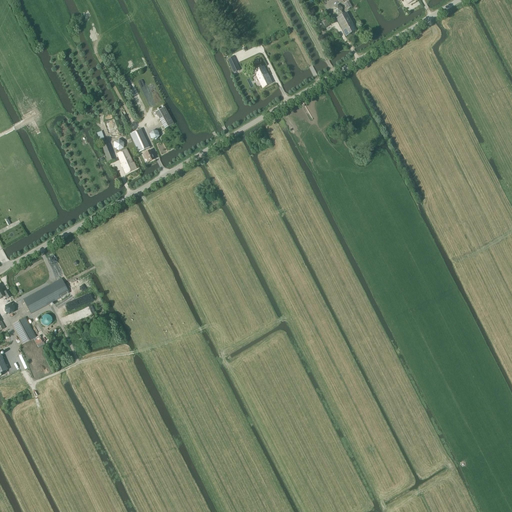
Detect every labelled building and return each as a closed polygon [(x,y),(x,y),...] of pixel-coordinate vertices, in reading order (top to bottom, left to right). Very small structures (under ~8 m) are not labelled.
[(341,12),(342,8),(338,5),(333,7),(333,12),(337,15),(341,12)] [(346,37),(356,31),(346,13),(336,18),(346,37)] [(234,57),(228,60),(234,73),(240,70),(234,57)] [(262,88),(272,83),(264,67),(254,71),(262,88)] [(163,130),(173,124),(164,107),(155,112),(163,126),(161,127),(163,130)] [(138,153),(149,148),(141,130),(130,135),(138,153)] [(107,140),(105,141),(101,132),(97,133),(100,143),(108,161),(114,159),(107,140)] [(134,163),(133,163),(126,150),(117,154),(125,174),(137,169),(134,163)] [(155,159),(151,151),(143,155),(145,159),(146,159),(148,163),(155,159)] [(31,314),(60,298),(69,294),(61,278),(53,283),(54,283),(23,300),(31,314)] [(4,292),(0,285),(0,298),(5,296),(7,299),(10,297),(7,291),(4,292)] [(14,312),(14,307),(10,303),(5,306),(5,311),(9,314),(14,312)] [(52,321),(52,320),(52,319),(51,317),(50,316),(49,316),(48,315),(46,315),(45,315),(44,315),(42,316),(41,317),(41,318),(40,319),(40,321),(40,322),(41,323),(41,325),(42,325),(44,326),(45,327),(46,327),(48,326),(49,326),(50,325),(51,324),(52,323),(52,321)] [(23,345),(36,337),(25,318),(12,325),(23,345)]
